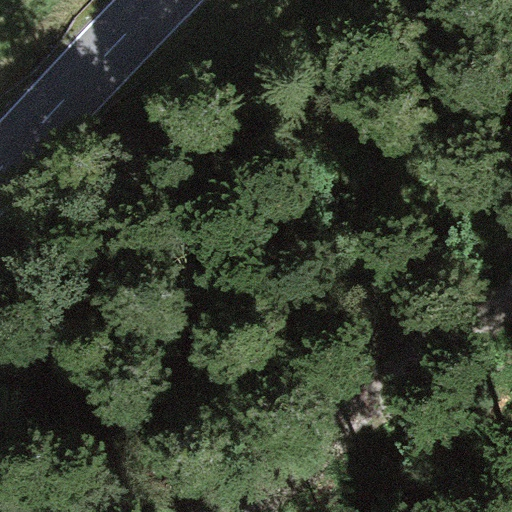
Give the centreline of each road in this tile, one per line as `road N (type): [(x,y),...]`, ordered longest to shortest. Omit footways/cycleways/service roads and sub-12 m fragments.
road 1 (track): [(223,511),(312,428),(511,303)]
road 2 (secondary): [(0,162),(142,0)]
